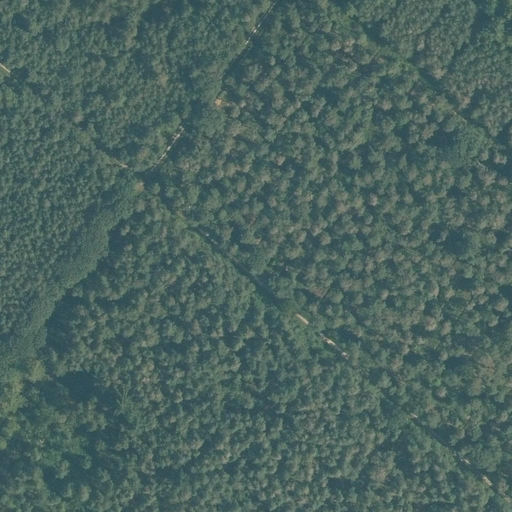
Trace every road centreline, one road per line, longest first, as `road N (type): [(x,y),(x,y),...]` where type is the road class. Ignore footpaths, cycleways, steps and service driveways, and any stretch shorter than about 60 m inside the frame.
road 1 (track): [(511,504),(141,178),(0,66)]
road 2 (track): [(272,0),(0,371)]
